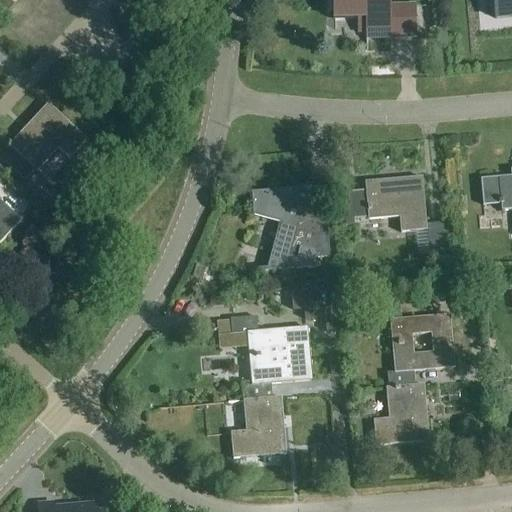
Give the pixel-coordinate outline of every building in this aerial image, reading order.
[(365,36),(365,40),(417,39),(416,9),(390,9),(390,0),(332,0),(332,21),(357,21),(357,36),(365,36)] [(511,0),(492,0),(493,2),(495,21),(511,19),(511,0)] [(5,166),(24,185),(35,173),(36,175),(57,152),(68,163),(86,144),(47,107),(8,148),(15,155),(5,166)] [(480,182),(482,208),(500,207),(501,214),(511,212),(511,172),(509,173),(510,179),(480,182)] [(351,196),(353,223),(368,221),(368,223),(399,221),(400,236),(426,234),(422,180),(365,185),(366,195),(351,196)] [(281,224),(269,274),(318,269),(317,260),(330,259),(326,210),(314,211),(305,209),(304,190),(251,195),(252,216),(281,224)] [(0,244),(20,223),(0,204),(0,244)] [(320,274),(321,290),(331,290),(330,273),(320,274)] [(340,333),(338,308),(337,289),(331,290),(321,290),(291,293),(292,312),(304,311),(304,322),(325,320),(326,334),(340,333)] [(400,323),(399,307),(373,310),(375,325),(390,324),(394,375),(394,376),(413,375),(454,371),(449,319),(400,323)] [(256,319),(229,322),(229,323),(231,335),(231,339),(247,337),(248,350),(251,387),(251,389),(271,387),(311,384),(307,331),(257,335),(256,319)] [(229,323),(216,324),(217,336),(231,335),(229,323)] [(394,376),(394,375),(388,376),(389,391),(387,391),(390,422),(374,423),(376,449),(427,445),(423,388),(415,389),(413,375),(394,376)] [(503,399),(502,385),(491,386),(492,399),(503,399)] [(246,435),(230,436),(233,461),(285,457),(280,400),(272,401),(271,387),(251,389),(251,387),(244,388),(245,403),(243,403),(246,435)] [(477,459),(476,445),(459,447),(461,460),(477,459)]
